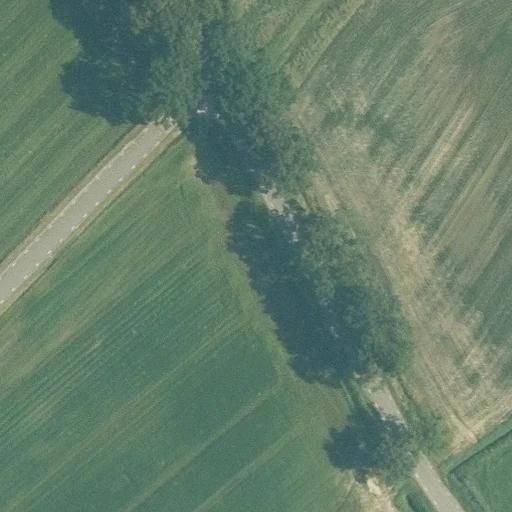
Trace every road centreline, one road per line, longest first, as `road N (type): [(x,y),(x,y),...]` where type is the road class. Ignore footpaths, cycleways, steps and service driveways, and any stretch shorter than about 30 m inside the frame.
road 1 (unclassified): [(453,511),(202,66)]
road 2 (unclassified): [(0,285),(202,66)]
